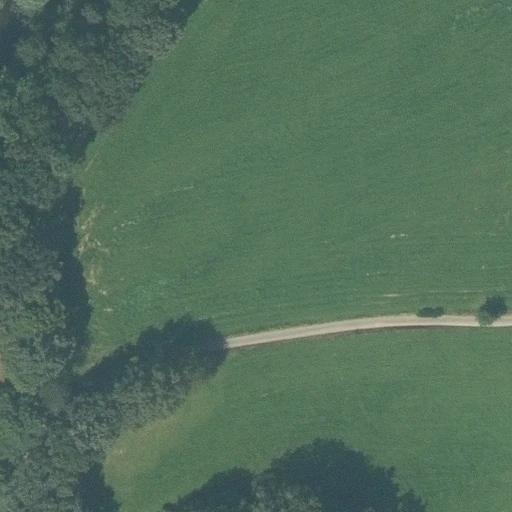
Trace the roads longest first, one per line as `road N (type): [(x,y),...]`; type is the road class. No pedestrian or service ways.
road 1 (track): [(33,433),(108,382),(195,350),(396,323),(511,321)]
road 2 (track): [(33,433),(26,414),(43,214),(58,169),(162,0)]
